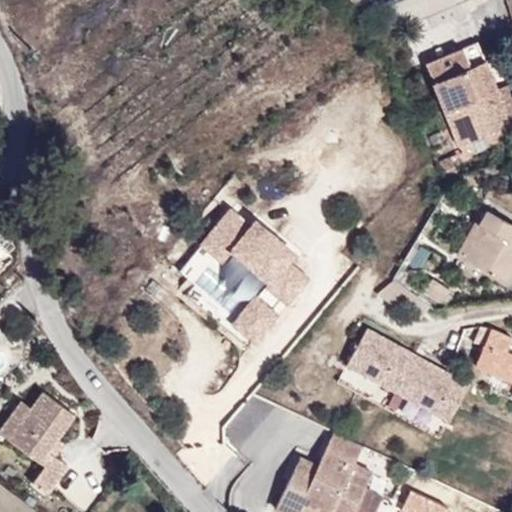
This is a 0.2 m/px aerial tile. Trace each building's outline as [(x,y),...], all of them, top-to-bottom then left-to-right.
[(380,2),(379,0),(361,0),(366,8),(380,2)] [(447,0),(395,0),(390,2),(397,24),(450,7),(447,0)] [(496,82),(486,62),(494,58),(484,34),(430,55),(469,149),(511,132),(511,93),(506,78),(496,82)] [(450,170),(463,166),(455,148),(440,154),(450,170)] [(156,195),(176,175),(161,161),(142,181),(156,195)] [(511,223),(491,211),(480,233),(492,241),(478,267),(511,285),(511,223)] [(238,212),(211,244),(231,261),(240,251),(278,282),(273,287),(293,304),(314,279),(294,262),(301,254),(263,223),(258,228),(238,212)] [(11,237),(0,226),(0,268),(12,257),(7,249),(11,246),(11,237)] [(478,267),(492,241),(480,233),(465,260),(478,267)] [(458,292),(447,275),(431,287),(442,306),(458,292)] [(260,344),(281,319),(261,302),(240,327),(260,344)] [(364,328),(345,365),(449,417),(468,381),(364,328)] [(511,346),(511,333),(500,328),(481,364),(488,367),(493,358),(504,350),(511,346)] [(511,346),(504,350),(493,358),(488,367),(511,377),(511,346)] [(71,400),(39,375),(26,392),(15,384),(0,403),(0,420),(40,451),(26,469),(41,481),(64,451),(49,439),(59,426),(53,422),(71,400)] [(337,470),(353,437),(325,420),(308,455),(304,463),(287,455),(265,499),(291,511),(340,511),(356,479),(337,470)] [(304,463),(308,455),(290,447),(287,455),(304,463)] [(337,470),(356,479),(363,464),(344,456),(337,470)] [(356,479),(340,511),(359,511),(371,487),(356,479)] [(403,511),(444,511),(447,506),(409,493),(402,511),(403,511)]
